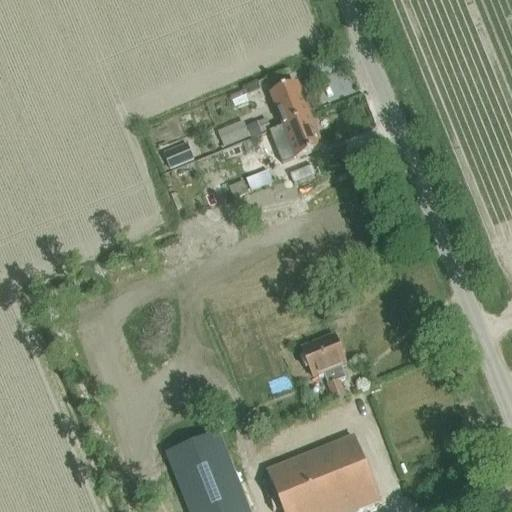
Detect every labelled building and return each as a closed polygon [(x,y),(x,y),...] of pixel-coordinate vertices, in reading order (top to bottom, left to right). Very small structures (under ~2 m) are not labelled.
[(284,77),(264,85),(269,96),(271,96),(279,116),(270,120),(275,132),(309,118),(296,85),(288,89),(284,77)] [(311,155),(322,150),(309,118),(275,132),(273,133),(290,178),(317,168),(311,155)] [(346,380),(341,368),(346,366),(335,337),(301,350),(313,379),(323,375),(328,386),(327,387),(333,402),(345,398),(339,383),(346,380)] [(249,511),(224,449),(218,435),(165,456),(187,511),(249,511)] [(283,511),(355,511),(379,503),(353,438),(268,472),(283,511)]
